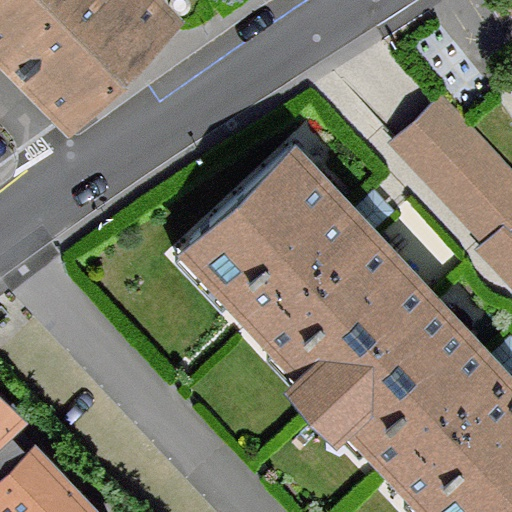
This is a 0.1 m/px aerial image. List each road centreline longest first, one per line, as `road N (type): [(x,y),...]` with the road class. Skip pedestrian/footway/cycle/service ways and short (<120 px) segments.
road 1 (residential): [(0,238),(253,511)]
road 2 (tertiary): [(76,182),(357,0)]
